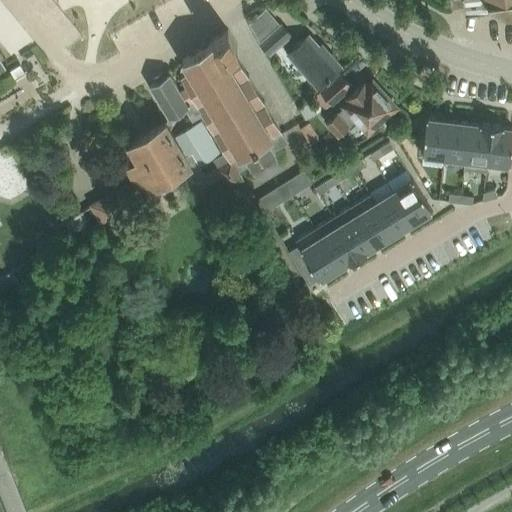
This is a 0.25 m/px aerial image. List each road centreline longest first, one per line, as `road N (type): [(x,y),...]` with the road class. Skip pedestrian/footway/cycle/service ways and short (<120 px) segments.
road 1 (residential): [(224,0),(85,84),(15,0)]
road 2 (residential): [(333,295),(473,211),(511,197)]
road 3 (primary): [(352,511),(511,417)]
road 4 (tertiary): [(511,70),(424,48),(344,0)]
